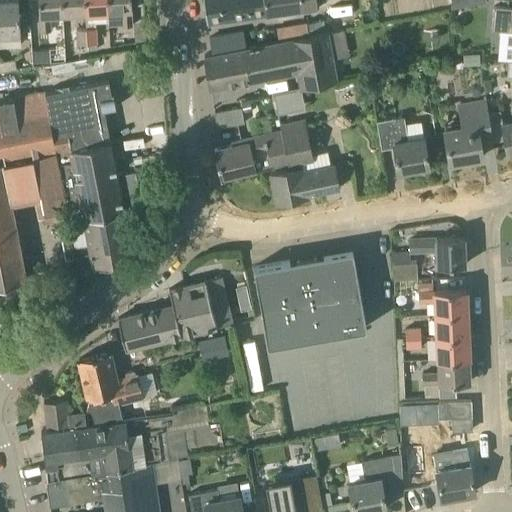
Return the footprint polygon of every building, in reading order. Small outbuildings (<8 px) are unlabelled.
[(0,0),(0,35),(21,34),(18,0),(0,0)] [(50,15),(63,14),(62,0),(38,0),(41,31),(51,31),(50,15)] [(76,13),(86,12),(85,0),(62,0),(63,14),(76,13)] [(85,0),(86,12),(110,10),(108,0),(85,0)] [(108,0),(110,10),(121,10),(122,26),(132,26),(131,0),(108,0)] [(203,0),(207,22),(267,14),(265,0),(203,0)] [(316,0),(265,0),(267,14),(317,7),(316,0)] [(446,0),(425,0),(428,13),(448,10),(446,0)] [(451,0),(453,9),(487,2),(486,0),(451,0)] [(511,31),(511,8),(494,7),(492,30),(511,31)] [(95,27),(87,28),(88,43),(98,43),(97,27),(95,27)] [(78,44),(88,43),(87,28),(77,29),(78,44)] [(145,41),(145,29),(136,29),(136,41),(145,41)] [(212,53),(246,47),(244,31),(210,38),(212,53)] [(337,81),(332,57),(328,32),(309,35),(278,41),(246,47),(212,53),(204,55),(210,88),(299,71),(302,88),(337,81)] [(99,56),(51,64),(53,73),(100,65),(99,56)] [(0,61),(0,72),(17,69),(15,59),(0,61)] [(53,128),(53,127),(61,172),(75,169),(82,207),(122,199),(104,109),(116,107),(113,93),(112,93),(109,80),(46,92),(53,128)] [(60,172),(61,172),(53,127),(53,128),(46,92),(45,89),(0,98),(0,284),(25,279),(3,161),(33,157),(44,213),(67,209),(60,172)] [(275,95),(279,114),(292,111),(288,92),(275,95)] [(445,129),(451,162),(483,157),(478,129),(491,127),(487,100),(459,105),(463,125),(445,129)] [(215,111),(217,127),(244,123),(242,107),(215,111)] [(394,146),(398,171),(429,166),(424,136),(408,139),(404,115),(376,120),(381,149),(394,146)] [(303,170),(302,166),(301,161),(313,158),(305,120),(280,125),(282,133),(288,164),(289,169),(270,173),(276,202),(339,188),(334,164),(303,170)] [(511,120),(492,124),(495,140),(505,138),(508,153),(511,152),(511,120)] [(221,179),(288,164),(282,133),(266,137),(265,134),(238,141),(239,143),(215,149),(221,179)] [(151,155),(153,155),(154,155),(168,153),(167,134),(149,135),(151,155)] [(133,258),(122,199),(82,207),(89,243),(94,266),(133,258)] [(82,207),(68,210),(69,215),(75,245),(89,243),(82,207)] [(437,266),(465,265),(464,237),(409,239),(410,251),(411,251),(437,250),(437,266)] [(366,327),(353,253),(353,249),(254,266),(268,344),(366,327)] [(411,262),(411,251),(410,251),(393,251),(395,278),(418,277),(417,262),(411,262)] [(118,318),(120,323),(126,349),(232,323),(220,276),(169,289),(173,304),(118,318)] [(435,314),(467,312),(466,289),(418,292),(419,302),(435,301),(435,314)] [(437,337),(468,335),(467,312),(435,314),(437,337)] [(406,338),(421,337),(421,327),(406,328),(406,338)] [(223,333),(200,338),(204,358),(228,352),(223,333)] [(438,359),(469,358),(468,335),(437,337),(438,359)] [(406,338),(406,348),(422,348),(421,337),(406,338)] [(94,423),(123,420),(119,403),(144,397),(138,374),(137,374),(134,370),(127,372),(126,377),(117,379),(110,351),(79,359),(88,397),(89,397),(90,399),(87,408),(92,410),(94,423)] [(471,381),(469,358),(438,359),(439,372),(423,373),(423,383),(440,382),(440,383),(471,381)] [(70,423),(69,413),(68,413),(66,399),(44,402),(48,429),(70,425),(70,423)] [(450,418),(472,417),(471,400),(438,401),(439,418),(450,418)] [(221,423),(209,425),(207,404),(174,409),(175,413),(131,419),(123,420),(94,423),(77,425),(77,424),(70,425),(48,429),(41,430),(45,459),(46,469),(56,468),(55,458),(85,455),(100,454),(101,470),(87,472),(47,477),(47,480),(50,506),(105,495),(103,487),(122,484),(119,467),(151,462),(177,458),(189,456),(188,448),(224,443),(221,423)] [(69,413),(70,423),(86,421),(85,411),(69,413)] [(472,417),(450,418),(451,431),(462,431),(473,430),(472,417)] [(389,445),(399,443),(396,427),(386,429),(389,445)] [(441,498),(475,492),(467,448),(453,451),(454,453),(434,456),(441,498)] [(349,483),(354,511),(366,511),(386,508),(381,481),(403,477),(401,453),(364,460),(367,479),(349,483)] [(190,456),(189,456),(177,458),(180,474),(188,472),(192,472),(190,456)] [(158,511),(151,462),(119,467),(122,484),(103,487),(105,495),(107,511),(158,511)] [(270,511),(307,511),(323,509),(317,473),(265,482),(270,511)] [(218,488),(189,494),(192,511),(243,511),(240,494),(220,498),(218,488)]
